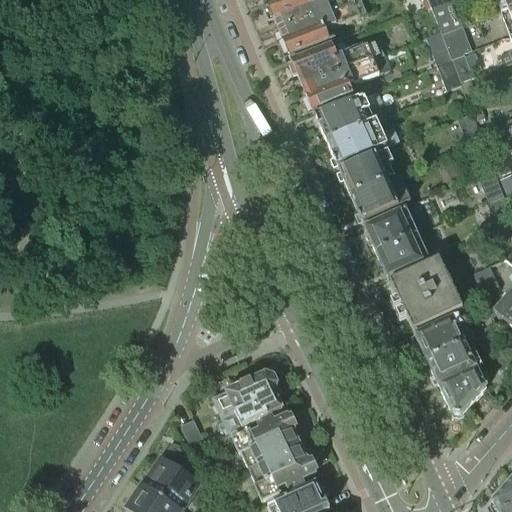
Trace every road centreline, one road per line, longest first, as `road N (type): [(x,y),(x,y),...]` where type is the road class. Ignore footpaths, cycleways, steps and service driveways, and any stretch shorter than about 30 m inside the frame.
road 1 (primary): [(441,510),(267,135)]
road 2 (track): [(13,0),(28,225),(22,316)]
road 3 (track): [(269,327),(157,296),(0,317)]
road 4 (primary): [(291,317),(387,511)]
road 5 (primary): [(196,6),(203,65),(237,189)]
road 6 (secondary): [(164,369),(227,205)]
road 7 (secondary): [(72,511),(164,369)]
road 8 (primary): [(267,135),(196,6)]
road 9 (primary): [(237,189),(291,317)]
road 10 (primary): [(164,369),(291,317)]
